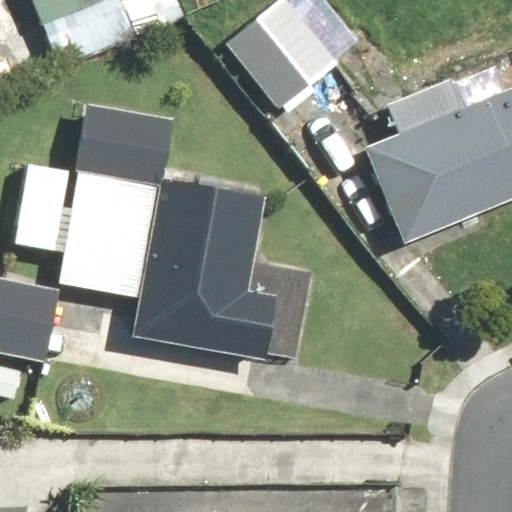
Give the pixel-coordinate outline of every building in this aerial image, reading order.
[(165,0),(20,0),(50,71),(174,19),(165,0)] [(354,44),(314,0),(270,0),(210,55),(270,121),(354,44)] [(381,139),(350,151),(387,249),(511,202),(511,89),(450,113),(439,84),(370,110),(381,139)] [(157,123),(71,108),(59,175),(64,176),(44,286),(124,300),(118,338),(252,361),(263,301),(235,296),(252,200),(147,181),(157,123)] [(0,361),(35,366),(45,293),(0,287),(0,361)]
